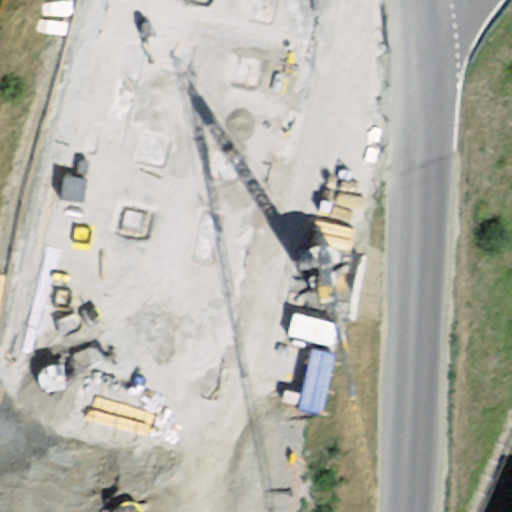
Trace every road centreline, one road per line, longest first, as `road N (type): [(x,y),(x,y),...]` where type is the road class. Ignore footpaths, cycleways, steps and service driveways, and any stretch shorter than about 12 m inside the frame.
road 1 (unclassified): [(409,511),(420,156),(416,0)]
road 2 (track): [(420,156),(381,177),(343,332),(269,511)]
